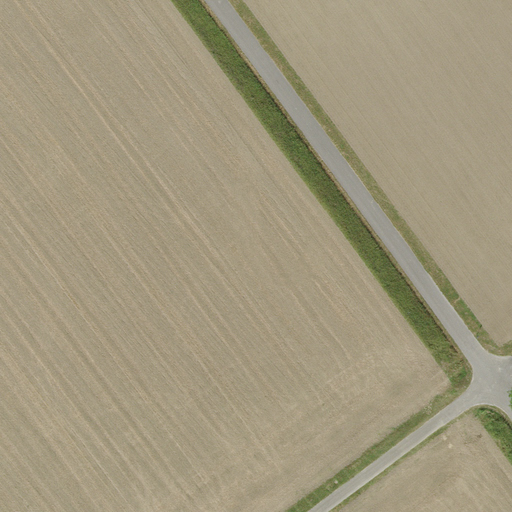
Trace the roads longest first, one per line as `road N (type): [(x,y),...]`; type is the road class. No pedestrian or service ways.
road 1 (unclassified): [(511,403),(216,0)]
road 2 (track): [(322,511),(511,372)]
